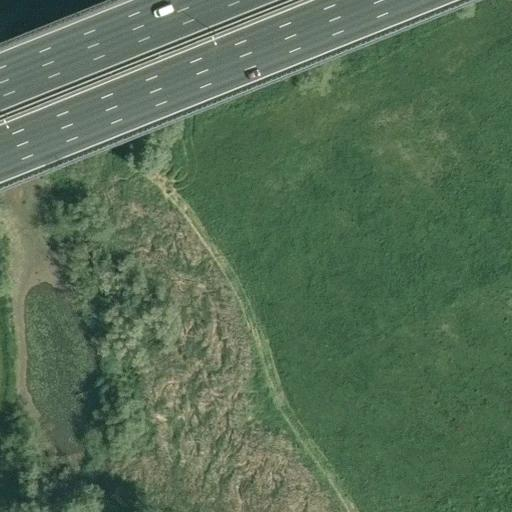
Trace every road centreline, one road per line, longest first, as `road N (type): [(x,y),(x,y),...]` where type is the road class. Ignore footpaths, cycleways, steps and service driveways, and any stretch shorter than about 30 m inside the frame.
road 1 (motorway): [(0,151),(378,0)]
road 2 (motorway): [(205,0),(0,82)]
